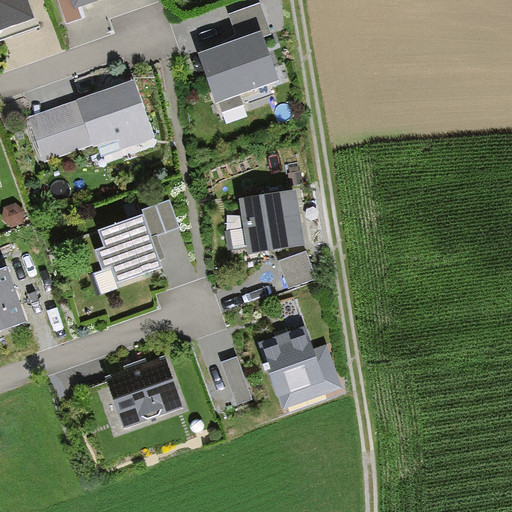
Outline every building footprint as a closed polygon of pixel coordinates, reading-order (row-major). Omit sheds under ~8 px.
[(28,0),(0,0),(0,36),(37,24),(28,0)] [(77,11),(72,0),(58,0),(69,27),(85,21),(80,9),(77,11)] [(107,0),(72,0),(77,11),(80,9),(107,0)] [(263,4),(229,15),(239,42),(265,33),(267,36),(272,34),(263,4)] [(200,55),(218,110),(285,86),(267,36),(265,33),(239,42),(200,55)] [(136,82),(28,121),(44,166),(97,146),(104,163),(158,143),(136,82)] [(297,193),(239,203),(248,259),(306,249),(297,193)] [(142,213),(143,217),(152,240),(180,230),(170,203),(142,213)] [(143,217),(97,233),(103,248),(94,251),(103,273),(112,270),(119,289),(164,273),(152,240),(143,217)] [(307,252),(280,262),(290,290),(318,280),(307,252)] [(0,335),(31,325),(8,268),(0,271),(0,335)] [(308,328),(260,344),(280,398),(328,383),(308,328)] [(165,356),(107,376),(109,381),(123,422),(125,429),(185,407),(165,356)] [(240,356),(222,362),(237,408),(256,401),(240,356)] [(123,422),(109,381),(83,389),(96,430),(123,422)]
